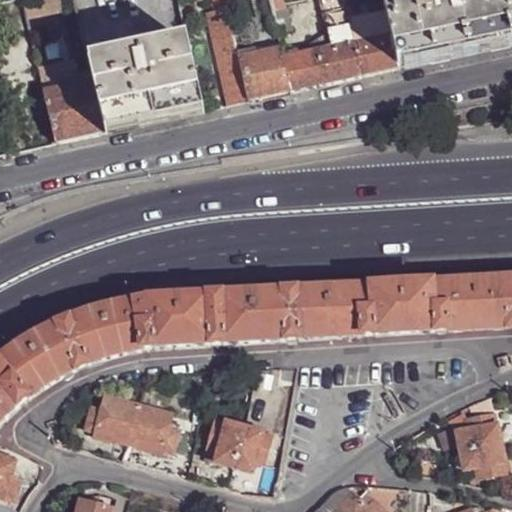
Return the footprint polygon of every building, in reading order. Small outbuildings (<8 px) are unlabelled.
[(75,0),(24,0),(28,18),(59,11),(58,7),(76,3),(75,0)] [(214,0),(218,13),(229,11),(226,0),(214,0)] [(285,0),(271,0),(279,33),(292,30),(285,0)] [(346,0),(320,0),(333,51),(357,45),(351,21),(346,0)] [(511,0),(396,0),(385,3),(386,9),(401,68),(511,43),(511,0)] [(357,45),(366,79),(401,72),(401,68),(386,9),(383,10),(384,14),(351,21),(357,45)] [(233,108),(250,104),(241,60),(240,53),(229,11),(218,13),(210,14),(233,108)] [(283,53),(293,94),(333,86),(366,79),(357,45),(333,51),(326,52),(325,45),(319,46),(317,40),(302,50),(303,56),(299,57),(298,51),(283,53)] [(92,70),(96,84),(108,134),(207,114),(189,43),(91,65),(92,70)] [(241,60),(250,104),(293,94),(283,53),(283,50),(247,58),(241,60)] [(41,69),(59,145),(108,134),(96,84),(76,87),(73,74),(70,63),(41,69)] [(73,74),(76,87),(96,84),(92,70),(73,74)] [(511,330),(511,279),(146,303),(121,307),(96,314),(62,326),(40,336),(19,349),(0,363),(0,430),(14,417),(34,400),(53,387),(72,377),(94,367),(114,361),(144,355),(173,351),(511,330)] [(159,456),(160,453),(172,456),(178,435),(166,432),(169,417),(104,400),(100,415),(88,412),(83,431),(95,434),(94,438),(159,456)] [(494,417),(467,422),(466,417),(454,427),(456,434),(441,437),(444,452),(459,449),(464,473),(475,471),(478,481),(506,475),(504,465),(505,465),(497,427),(496,427),(494,417)] [(218,454),(215,465),(252,475),(256,464),(266,467),(273,439),(216,423),(208,451),(218,454)] [(206,463),(215,465),(218,454),(208,451),(206,463)] [(0,500),(15,505),(20,484),(18,483),(19,478),(12,476),(16,464),(0,459),(0,500)] [(317,511),(337,511),(354,495),(348,490),(340,493),(331,499),(317,511)] [(354,495),(337,511),(385,511),(367,495),(361,501),(354,495)] [(113,511),(81,503),(77,511),(113,511)]
